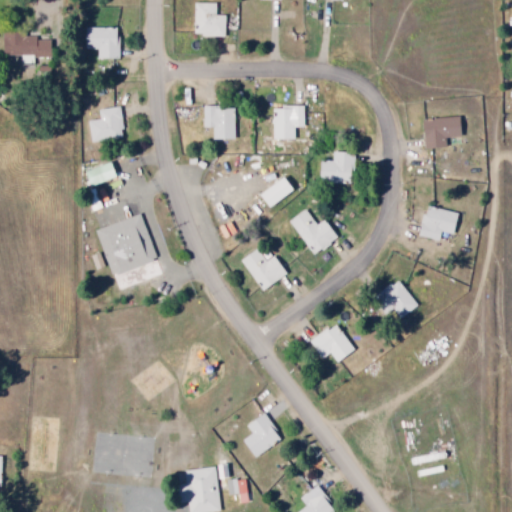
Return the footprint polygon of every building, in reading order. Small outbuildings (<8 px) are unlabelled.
[(225,14),(217,14),(217,3),(194,3),(194,33),(202,33),(202,37),(225,37),(225,14)] [(97,59),(119,59),(119,27),(86,28),(87,49),(97,49),(97,59)] [(52,57),(51,40),(37,41),(36,33),(3,35),(4,59),(52,57)] [(304,105),(280,106),(280,109),(271,109),(272,138),(294,138),(294,127),(304,127),(304,105)] [(234,109),(222,109),(222,106),(202,106),(202,128),(212,128),(212,139),(234,139),(234,109)] [(98,110),(99,120),(88,121),(90,141),(123,138),(120,108),(98,110)] [(459,116),(420,121),(423,149),(446,146),(445,138),(461,136),(459,116)] [(353,153),(332,153),(332,161),(319,160),(319,183),(352,184),(353,153)] [(111,163),(116,176),(91,186),(86,173),(111,163)] [(295,192),(287,178),(261,194),(269,207),(295,192)] [(439,231),(453,235),(458,214),(429,207),(427,216),(424,215),(419,236),(434,239),(439,231)] [(305,211),(289,223),(313,256),(338,239),(324,220),(316,226),(305,211)] [(139,215),(95,233),(114,281),(159,263),(139,215)] [(261,292),(240,261),(256,250),(265,262),(273,256),(286,274),(261,292)] [(398,280),(417,305),(400,318),(381,294),(398,280)] [(335,324),(310,341),(322,358),(329,353),(336,363),(354,350),(335,324)] [(263,413),(281,439),(254,457),(243,441),(252,435),(246,425),(263,413)] [(217,479),(229,478),(228,465),(216,466),(217,479)] [(215,467),(184,471),(188,511),(212,511),(220,511),(215,467)] [(244,478),(226,482),(228,496),(239,494),(241,504),(249,502),(244,478)] [(333,511),(335,511),(316,487),(300,499),(306,506),(298,511),(333,511)]
